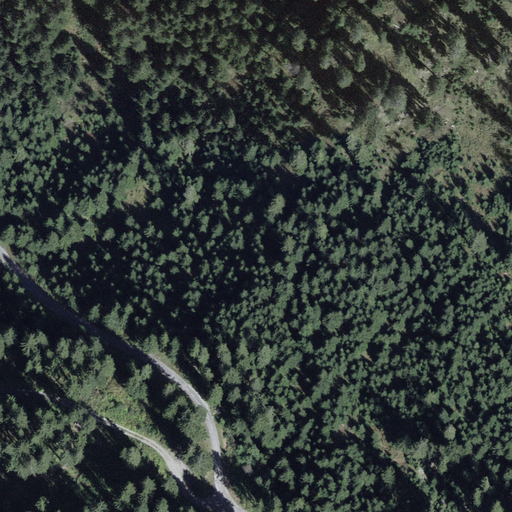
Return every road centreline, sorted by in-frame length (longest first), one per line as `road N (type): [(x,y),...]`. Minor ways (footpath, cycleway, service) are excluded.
road 1 (track): [(0,251),(43,298),(154,362),(202,404),(221,503),(234,511)]
road 2 (track): [(221,503),(189,497),(171,461),(136,435),(51,398),(0,391)]
